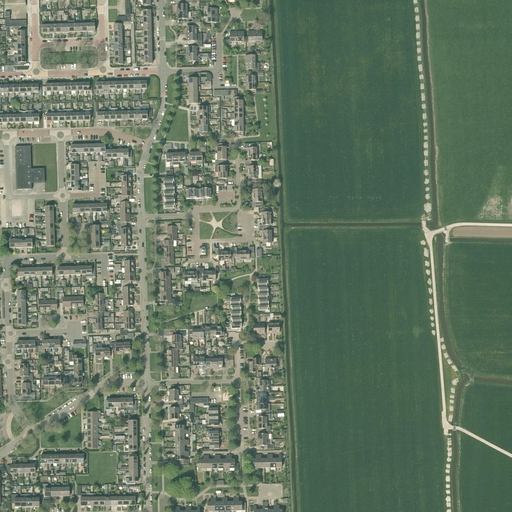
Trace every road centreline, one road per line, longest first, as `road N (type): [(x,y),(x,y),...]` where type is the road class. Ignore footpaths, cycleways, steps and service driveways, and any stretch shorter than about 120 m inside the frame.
road 1 (track): [(511,225),(455,224),(428,235),(445,434)]
road 2 (unclassified): [(146,382),(141,216)]
road 3 (residential): [(30,433),(104,384),(146,382)]
road 4 (unclassified): [(148,511),(146,382)]
